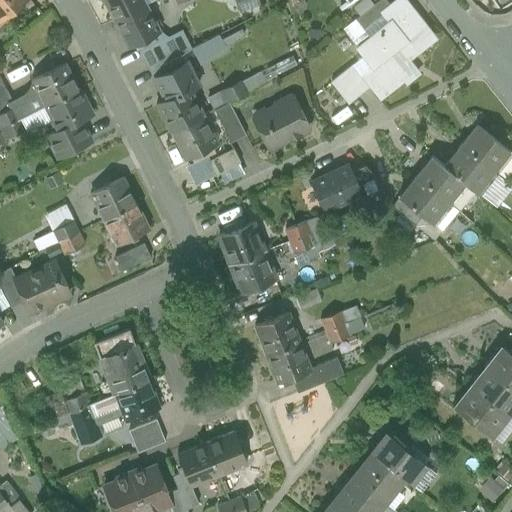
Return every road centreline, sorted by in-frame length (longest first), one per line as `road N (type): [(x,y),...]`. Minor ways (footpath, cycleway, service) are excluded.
road 1 (residential): [(142,291),(185,395),(203,408),(231,400),(245,382),(243,366),(197,265)]
road 2 (residential): [(197,265),(67,0)]
road 3 (residential): [(0,362),(24,343),(142,291)]
